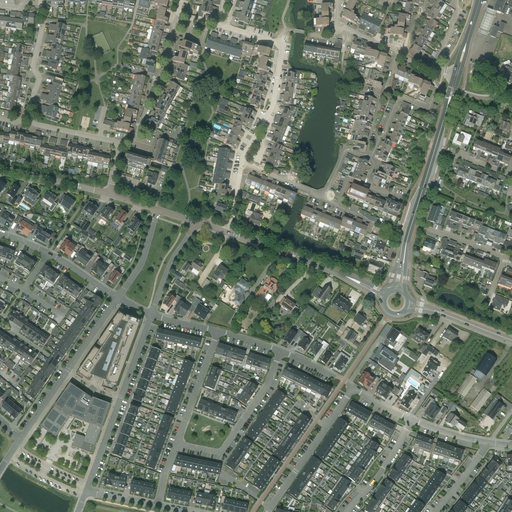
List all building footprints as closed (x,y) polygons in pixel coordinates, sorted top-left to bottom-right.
[(159,10),(156,20),(156,21),(165,23),(167,24),(169,18),(164,17),(166,10),(168,11),(169,9),(167,8),(168,0),(164,0),(162,0),(150,0),(150,2),(155,4),(154,5),(158,6),(157,9),(159,10)] [(354,0),(344,0),(344,2),(348,4),(340,22),(344,24),(345,20),(357,25),(358,23),(361,18),(356,16),(355,17),(353,16),(354,13),(352,12),(357,1),(354,0)] [(432,0),(431,2),(442,9),(445,4),(437,0),(436,2),(432,0)] [(506,0),(496,0),(493,10),(504,14),(507,6),(504,5),(506,0)] [(439,13),(442,9),(431,2),(430,4),(433,6),(432,9),(439,13)] [(242,11),(250,14),(252,9),(237,4),(236,7),(239,8),(242,9),(242,11)] [(333,5),(321,5),(321,17),(319,17),(319,20),(313,20),(313,27),(321,27),(321,32),(328,32),(328,20),(330,20),(330,18),(328,18),(328,13),(333,12),(333,5)] [(211,9),(202,7),(199,6),(197,16),(202,18),(203,13),(210,14),(211,9)] [(439,13),(432,9),(431,11),(427,9),(426,11),(436,17),(439,13)] [(497,14),(487,10),(477,36),(487,40),(497,14)] [(236,15),(250,20),(251,19),(249,19),(250,14),(242,11),(241,13),(234,11),(234,14),(236,15)] [(434,21),(436,17),(426,11),(424,13),(428,15),(426,18),(430,20),(437,24),(434,21)] [(249,25),(250,20),(236,15),(234,14),(233,17),(239,19),(237,25),(243,27),(244,24),(249,25)] [(358,29),(361,30),(367,16),(363,14),(361,18),(358,23),(360,24),(358,29)] [(409,23),(410,17),(399,15),(397,27),(395,26),(394,30),(391,29),(391,28),(386,27),(385,35),(406,38),(407,34),(403,33),(403,31),(405,31),(406,29),(403,29),(405,22),(409,23)] [(366,27),(368,28),(372,18),(367,16),(361,30),(364,32),(366,27)] [(367,33),(370,34),(377,20),(372,18),(368,28),(369,28),(367,33)] [(153,25),(166,28),(166,27),(164,26),(165,23),(156,21),(156,20),(155,20),(153,25)] [(377,20),(370,34),(373,36),(375,31),(377,32),(381,22),(377,20)] [(434,28),(437,24),(430,20),(429,22),(425,20),(424,22),(434,28)] [(434,28),(424,22),(423,24),(426,26),(425,28),(432,33),(434,28)] [(490,36),(495,38),(498,32),(502,34),(506,25),(501,23),(499,28),(494,26),(490,36)] [(64,36),(65,31),(49,27),(48,30),(55,32),(54,34),(64,36)] [(420,28),(419,30),(429,37),(432,33),(425,28),(423,30),(420,28)] [(152,30),(151,35),(163,38),(164,36),(161,36),(162,33),(152,30)] [(429,37),(419,30),(417,33),(421,35),(419,37),(426,41),(429,37)] [(210,49),(215,33),(211,33),(210,37),(208,37),(205,47),(210,49)] [(215,33),(210,49),(215,50),(218,40),(216,39),(218,34),(215,33)] [(218,40),(215,50),(220,52),(224,37),(221,36),(220,40),(218,40)] [(224,37),(220,52),(224,53),(228,43),(226,42),(227,37),(224,37)] [(415,37),(413,39),(424,46),(426,41),(419,37),(418,39),(415,37)] [(52,42),(52,44),(52,45),(61,47),(61,46),(62,42),(46,38),(45,41),(52,42)] [(228,43),(224,53),(229,55),(234,40),(231,39),(229,43),(228,43)] [(424,46),(413,39),(412,41),(415,43),(414,46),(421,50),(424,46)] [(149,40),(148,45),(161,48),(161,46),(159,46),(160,43),(149,40)] [(234,40),(229,55),(234,56),(237,46),(236,45),(237,41),(234,40)] [(302,54),(338,60),(342,41),(337,40),(336,44),(335,44),(334,49),(304,44),(302,54)] [(360,55),(364,41),(361,40),(360,44),(358,43),(356,51),(355,53),(360,55)] [(170,61),(173,62),(184,65),(187,54),(189,54),(190,51),(193,52),(192,53),(198,55),(200,47),(179,41),(178,45),(182,46),(181,49),(179,48),(178,50),(180,51),(178,59),(171,57),(170,61)] [(244,43),(241,53),(245,54),(249,42),(248,41),(247,44),(244,43)] [(364,56),(368,46),(366,45),(367,42),(364,41),(360,55),(364,56)] [(237,46),(234,56),(239,58),(241,53),(244,43),(241,42),(239,46),(237,46)] [(249,42),(245,54),(251,56),(252,51),(254,46),(250,45),(251,42),(249,42)] [(62,47),(61,46),(61,47),(52,45),(52,44),(49,44),(48,47),(52,48),(52,50),(61,52),(62,47)] [(260,70),(260,71),(268,73),(270,67),(266,66),(268,60),(270,60),(271,58),(268,58),(272,47),(267,46),(266,50),(254,46),(252,51),(257,52),(256,54),(260,55),(259,58),(261,59),(257,70),(260,70)] [(374,71),(382,73),(386,61),(389,62),(391,58),(380,55),(381,52),(380,52),(380,53),(379,52),(378,54),(372,52),(373,48),(368,46),(364,56),(364,57),(371,59),(370,61),(378,63),(377,66),(376,66),(374,71)] [(418,54),(421,50),(414,46),(413,48),(411,47),(407,54),(414,58),(417,53),(418,54)] [(14,55),(22,57),(26,58),(29,58),(29,56),(22,54),(23,51),(15,50),(12,49),(11,54),(14,55)] [(63,58),(60,58),(42,53),(42,56),(50,58),(49,60),(58,63),(59,60),(62,61),(63,58)] [(150,58),(151,56),(140,53),(139,59),(146,61),(146,60),(154,62),(155,59),(150,58)] [(56,70),(58,63),(49,60),(48,64),(42,62),(41,65),(52,68),(52,69),(56,70)] [(146,60),(146,61),(144,68),(148,69),(154,71),(155,65),(154,65),(154,62),(146,60)] [(176,68),(186,71),(188,66),(184,65),(173,62),(172,65),(177,66),(176,68)] [(399,77),(404,65),(402,64),(400,68),(397,67),(394,75),(399,77)] [(409,72),(407,71),(404,79),(409,81),(412,73),(414,69),(411,68),(409,72)] [(17,78),(18,72),(10,71),(7,70),(6,75),(9,76),(13,77),(17,78)] [(244,76),(246,76),(248,72),(240,70),(238,79),(243,80),(244,76)] [(283,77),(298,80),(299,72),(292,70),(292,73),(288,72),(287,75),(283,75),(283,77)] [(369,70),(368,75),(378,78),(379,76),(383,78),(384,74),(382,73),(374,71),(369,70)] [(185,76),(170,72),(169,75),(174,76),(173,78),(184,81),(185,76)] [(417,75),(412,73),(409,81),(408,83),(414,86),(413,88),(420,91),(419,94),(418,94),(416,100),(426,104),(429,98),(426,97),(429,89),(432,91),(434,87),(424,83),(425,81),(423,80),(422,82),(416,79),(417,75)] [(61,87),(61,86),(64,80),(59,78),(59,79),(48,75),(47,78),(54,80),(53,84),(61,87)] [(255,79),(257,80),(269,84),(270,82),(266,80),(267,78),(259,75),(256,75),(255,79)] [(366,80),(374,82),(381,84),(382,81),(377,80),(378,78),(368,75),(366,80)] [(168,86),(177,92),(180,87),(169,81),(167,83),(170,84),(168,86)] [(375,88),(374,91),(380,92),(382,87),(381,86),(381,84),(374,82),(372,87),(375,88)] [(47,88),(60,92),(62,87),(61,86),(61,87),(53,84),(52,86),(48,85),(47,88)] [(264,88),(256,85),(253,84),(252,89),(254,90),(266,94),(267,91),(263,90),(264,88)] [(163,90),(175,96),(177,92),(168,86),(166,89),(164,88),(163,90)] [(49,94),(58,97),(60,92),(47,88),(46,90),(50,92),(49,94)] [(130,95),(144,98),(145,96),(141,96),(142,93),(132,90),(130,95)] [(163,95),(172,101),(175,96),(163,90),(162,91),(165,93),(163,95)] [(41,97),(56,102),(58,97),(49,94),(48,96),(42,94),(41,97)] [(158,99),(170,105),(172,101),(163,95),(162,98),(159,97),(158,99)] [(253,95),(251,100),(263,103),(264,101),(260,100),(261,97),(253,95)] [(46,104),(49,106),(49,105),(55,107),(56,102),(41,97),(40,100),(46,102),(46,104)] [(279,97),(279,100),(283,100),(283,103),(290,104),(289,107),(293,108),(294,100),(292,99),(279,97)] [(158,104),(167,109),(170,105),(158,99),(158,100),(160,102),(158,104)] [(400,114),(408,117),(410,112),(408,111),(410,105),(403,102),(400,110),(401,111),(400,114)] [(165,114),(167,109),(158,104),(157,107),(154,106),(153,108),(156,109),(157,109),(165,114)] [(49,105),(49,106),(49,108),(42,105),(41,108),(57,114),(59,108),(55,107),(49,105)] [(243,113),(251,116),(252,114),(255,115),(257,113),(241,106),(239,111),(243,113)] [(288,107),(287,110),(280,107),(279,109),(283,110),(282,113),(291,117),(293,112),(296,114),(298,108),(293,108),(289,107),(288,107)] [(57,114),(41,108),(40,111),(47,114),(45,119),(57,123),(58,120),(55,119),(57,114)] [(152,113),(163,119),(166,114),(165,114),(157,109),(156,109),(155,112),(153,111),(152,113)] [(136,118),(137,113),(127,110),(126,110),(124,121),(122,121),(121,124),(118,123),(118,122),(112,121),(109,132),(116,133),(116,132),(116,130),(132,133),(133,129),(129,128),(130,126),(132,126),(132,124),(130,124),(132,117),(136,118)] [(159,122),(161,124),(163,119),(152,113),(151,114),(153,115),(152,118),(159,122)] [(243,113),(241,118),(253,122),(254,120),(250,118),(251,116),(243,113)] [(289,122),(291,117),(282,113),(281,117),(279,116),(278,119),(280,120),(280,118),(289,122)] [(473,124),(480,127),(484,118),(474,114),(472,118),(468,116),(465,125),(472,128),(473,124)] [(88,128),(90,118),(83,116),(80,126),(88,128)] [(248,123),(252,125),(253,122),(241,118),(239,117),(237,121),(239,122),(239,123),(247,126),(248,123)] [(404,126),(406,121),(394,117),(393,119),(397,120),(396,123),(404,126)] [(161,124),(159,122),(152,118),(150,120),(149,119),(146,124),(152,128),(153,125),(158,128),(161,124)] [(280,118),(280,120),(278,123),(287,126),(290,127),(292,123),(289,122),(280,118)] [(246,128),(247,126),(239,123),(239,122),(237,121),(235,120),(233,125),(241,129),(242,126),(246,128)] [(506,133),(508,130),(511,131),(511,121),(508,120),(506,123),(502,122),(499,130),(506,133)] [(277,126),(275,125),(274,128),(276,129),(276,128),(285,131),(287,126),(278,123),(277,126)] [(231,130),(243,135),(244,133),(240,131),(241,129),(233,125),(231,130)] [(352,130),(368,134),(368,131),(364,130),(364,128),(353,125),(352,130)] [(400,135),(402,131),(391,126),(390,128),(394,130),(393,132),(400,135)] [(275,132),(283,136),(285,131),(276,128),(276,129),(275,132)] [(273,136),(271,135),(270,138),(272,139),(273,137),(282,141),(283,136),(275,132),(273,136)] [(461,132),(460,136),(455,135),(452,143),(460,146),(461,143),(467,145),(471,136),(461,132)] [(236,140),(237,138),(229,135),(227,140),(239,144),(240,142),(236,140)] [(350,140),(357,142),(365,144),(366,141),(361,140),(362,138),(351,135),(350,140)] [(390,139),(389,141),(389,142),(393,143),(393,144),(396,145),(398,140),(387,135),(386,138),(390,139)] [(130,150),(127,149),(123,165),(145,171),(146,165),(149,166),(150,161),(165,166),(173,140),(159,136),(157,141),(156,140),(154,146),(155,147),(155,149),(154,149),(152,155),(153,155),(152,158),(147,157),(148,156),(142,154),(141,155),(139,154),(139,153),(133,151),(133,152),(130,151),(130,150)] [(34,151),(35,147),(37,138),(35,138),(31,137),(30,145),(29,149),(34,151)] [(280,145),(282,141),(273,137),(272,139),(271,142),(280,145)] [(44,153),(50,155),(53,140),(50,139),(48,146),(46,145),(44,153)] [(68,145),(67,150),(67,154),(72,155),(74,146),(73,146),(73,144),(76,145),(76,143),(75,143),(75,140),(73,139),(71,145),(68,145)] [(473,148),(479,150),(482,142),(476,139),(473,148)] [(238,147),(239,144),(227,140),(225,145),(233,148),(234,145),(238,147)] [(380,141),(379,143),(391,148),(393,144),(393,143),(389,142),(389,141),(385,140),(384,143),(380,141)] [(55,156),(60,157),(64,142),(60,141),(59,148),(57,148),(55,156)] [(273,145),(272,148),(281,152),(283,147),(280,145),(271,142),(270,144),(273,145)] [(365,144),(357,142),(356,147),(360,148),(359,151),(365,152),(367,146),(365,146),(365,144)] [(482,142),(479,150),(485,153),(488,144),(482,142)] [(391,148),(379,143),(378,146),(382,147),(381,150),(389,153),(391,148)] [(494,147),(488,144),(485,153),(491,155),(494,147)] [(500,149),(494,147),(491,155),(494,156),(491,165),(494,166),(496,161),(495,161),(497,158),(500,150),(500,149)] [(218,153),(234,156),(234,153),(229,152),(230,150),(219,148),(218,153)] [(271,151),(269,150),(268,154),(270,154),(270,153),(279,156),(281,152),(272,148),(271,151)] [(504,151),(500,150),(497,158),(495,161),(496,161),(502,163),(505,155),(503,154),(504,151)] [(270,153),(270,154),(268,157),(277,161),(280,162),(281,157),(279,156),(270,153)] [(385,162),(387,157),(375,153),(374,155),(378,157),(377,159),(385,162)] [(109,157),(105,156),(103,165),(108,166),(111,154),(110,154),(109,157)] [(511,157),(505,155),(502,163),(508,166),(511,157)] [(277,161),(268,157),(266,164),(269,166),(270,164),(275,166),(277,161)] [(216,163),(232,166),(232,163),(227,162),(228,160),(217,158),(216,163)] [(359,159),(357,164),(369,169),(370,167),(367,165),(368,162),(359,159)] [(463,178),(466,170),(463,168),(465,163),(462,162),(456,176),(463,178)] [(150,168),(167,173),(169,168),(151,163),(150,168)] [(384,169),(394,173),(396,169),(381,163),(380,166),(385,168),(384,169)] [(355,168),(364,172),(365,169),(368,170),(369,169),(357,164),(355,168)] [(469,180),(474,167),(471,165),(469,171),(466,170),(463,178),(469,180)] [(69,167),(68,174),(78,175),(79,168),(69,167)] [(469,180),(475,183),(478,174),(475,173),(477,168),(474,167),(469,180)] [(214,173),(230,176),(230,173),(225,172),(226,170),(215,168),(214,173)] [(355,168),(353,173),(365,178),(366,176),(363,175),(364,172),(355,168)] [(379,169),(377,172),(385,175),(388,177),(392,178),(394,173),(384,169),(383,171),(379,169)] [(481,185),(486,172),(483,170),(481,175),(478,174),(475,183),(481,185)] [(487,188),(490,179),(487,178),(489,173),(490,172),(487,170),(486,172),(481,185),(487,188)] [(155,186),(157,180),(158,175),(148,171),(146,177),(149,178),(147,183),(155,186)] [(250,186),(253,177),(255,173),(252,172),(250,176),(248,175),(245,184),(250,186)] [(347,177),(353,179),(352,182),(359,185),(362,179),(365,180),(365,178),(353,173),(349,172),(347,177)] [(375,174),(373,179),(379,182),(380,179),(386,181),(388,177),(385,175),(377,172),(377,174),(375,174)] [(487,188),(493,190),(498,176),(495,175),(493,180),(490,179),(487,188)] [(259,192),(260,190),(265,177),(262,176),(260,180),(258,179),(255,188),(254,190),(259,192)] [(498,176),(493,190),(499,192),(502,184),(499,183),(502,177),(498,176)] [(250,186),(255,188),(258,179),(253,177),(250,186)] [(260,190),(264,191),(268,183),(266,182),(267,178),(265,177),(260,190)] [(219,185),(228,186),(228,183),(223,182),(224,180),(213,178),(212,183),(216,184),(219,185)] [(264,191),(269,193),(274,181),(272,180),(271,184),(268,183),(264,191)] [(274,195),(277,187),(274,186),(276,182),(274,181),(269,193),(268,196),(269,196),(270,199),(272,200),(274,195)] [(17,193),(20,188),(19,187),(15,185),(14,184),(7,194),(10,196),(10,198),(12,199),(15,195),(15,196),(16,195),(15,195),(17,193)] [(274,195),(278,197),(283,185),(282,184),(280,188),(277,187),(274,195)] [(364,202),(368,192),(349,184),(344,194),(364,202)] [(283,199),(287,191),(283,190),(285,185),(283,185),(278,197),(277,200),(282,202),(283,199)] [(283,199),(288,201),(293,189),(291,188),(290,192),(287,191),(283,199)] [(28,203),(34,206),(38,201),(36,199),(39,195),(35,193),(36,192),(33,190),(32,191),(29,189),(23,196),(30,201),(28,203)] [(293,189),(288,201),(287,204),(292,206),(296,195),(293,193),(294,189),(293,189)] [(363,204),(368,206),(372,197),(369,195),(370,192),(368,192),(364,202),(363,204)] [(57,199),(54,197),(55,197),(52,194),(51,195),(48,193),(44,199),(52,205),(49,210),(52,211),(56,205),(54,203),(57,199)] [(375,198),(372,197),(368,206),(373,208),(378,195),(376,195),(375,198)] [(373,208),(378,209),(381,200),(378,199),(380,196),(378,195),(373,208)] [(66,197),(63,202),(60,200),(58,203),(61,205),(60,206),(61,206),(62,204),(66,207),(65,210),(68,212),(65,215),(66,215),(75,203),(66,197)] [(384,208),(388,210),(393,198),(391,197),(390,200),(387,199),(384,208)] [(382,211),(384,208),(387,199),(385,198),(384,202),(381,200),(378,209),(382,211)] [(387,214),(392,216),(397,203),(394,202),(395,199),(393,198),(388,210),(387,214)] [(219,201),(218,203),(215,210),(225,213),(227,207),(220,205),(221,202),(219,201)] [(397,203),(392,216),(396,218),(403,202),(401,201),(400,204),(397,203)] [(88,216),(91,219),(98,209),(95,207),(96,207),(92,204),(92,205),(89,203),(84,210),(89,214),(88,216)] [(300,215),(305,217),(309,209),(305,207),(307,203),(305,203),(300,215)] [(305,217),(310,219),(315,206),(313,206),(312,210),(309,209),(305,217)] [(432,206),(427,220),(439,225),(442,216),(443,215),(440,214),(441,210),(432,206)] [(106,222),(113,211),(112,211),(113,211),(109,208),(108,208),(103,215),(101,213),(97,218),(100,220),(101,219),(106,222)] [(0,223),(4,226),(10,216),(5,212),(6,211),(3,209),(0,214),(3,216),(0,220),(0,223)] [(315,221),(320,223),(324,210),(323,210),(321,214),(318,212),(315,221)] [(126,214),(123,212),(122,212),(122,211),(114,222),(119,226),(117,229),(120,231),(125,224),(122,222),(127,215),(126,214)] [(453,222),(457,214),(451,211),(445,225),(448,227),(450,221),(453,222)] [(260,220),(261,216),(254,213),(252,217),(251,217),(249,222),(259,226),(261,220),(260,220)] [(324,224),(329,226),(334,214),(332,213),(331,217),(327,216),(324,224)] [(463,216),(457,214),(453,222),(456,223),(454,229),(457,230),(463,216)] [(340,226),(345,228),(350,216),(348,215),(347,219),(343,218),(340,226)] [(10,216),(4,226),(9,229),(15,220),(10,217),(10,216)] [(469,218),(463,216),(457,230),(461,231),(463,226),(465,227),(469,218)] [(139,226),(141,223),(140,223),(138,221),(138,220),(135,218),(135,217),(134,218),(135,218),(127,228),(127,229),(128,228),(131,231),(129,233),(132,235),(134,233),(136,230),(137,230),(140,226),(139,226)] [(340,221),(337,220),(334,228),(339,230),(340,226),(343,218),(342,217),(340,221)] [(23,233),(29,223),(24,220),(24,219),(21,218),(18,223),(21,224),(18,230),(23,233)] [(358,224),(359,219),(356,218),(355,222),(353,222),(350,230),(350,231),(353,232),(353,231),(354,232),(358,224)] [(469,218),(465,227),(468,228),(465,236),(469,237),(475,221),(469,218)] [(358,224),(354,232),(359,234),(362,225),(361,225),(362,220),(359,219),(358,224)] [(475,221),(469,237),(469,236),(472,237),(475,230),(478,232),(481,223),(475,221)] [(29,223),(23,233),(28,236),(32,229),(35,231),(38,226),(35,224),(34,226),(29,223)] [(362,225),(359,234),(364,236),(369,225),(365,223),(364,226),(362,225)] [(36,239),(41,242),(47,231),(42,228),(43,226),(40,225),(37,230),(40,232),(36,239)] [(483,243),(488,229),(482,226),(478,235),(481,236),(479,241),(483,243)] [(494,231),(488,229),(483,243),(486,244),(488,238),(491,239),(494,231)] [(47,231),(41,242),(46,245),(50,238),(53,239),(56,234),(53,232),(52,234),(47,231)] [(500,233),(494,231),(491,239),(494,241),(492,246),(495,247),(497,242),(500,233)] [(497,242),(495,247),(494,248),(497,250),(500,243),(503,244),(506,236),(500,233),(497,242)] [(65,253),(72,242),(68,239),(69,238),(66,236),(62,241),(65,243),(60,250),(61,250),(60,250),(64,253),(65,253)] [(122,239),(119,236),(113,245),(116,248),(122,239)] [(383,253),(387,240),(378,237),(376,241),(377,241),(374,250),(379,251),(378,252),(383,253)] [(426,252),(427,248),(431,249),(430,252),(432,252),(431,254),(435,255),(437,249),(434,247),(436,243),(426,239),(422,250),(426,252)] [(442,243),(438,254),(444,256),(445,257),(444,258),(446,259),(451,248),(447,247),(447,246),(447,245),(448,244),(449,242),(446,241),(445,244),(442,243)] [(72,242),(65,253),(70,256),(74,249),(77,251),(81,246),(78,244),(77,245),(72,242)] [(454,249),(451,248),(446,259),(448,259),(449,259),(450,258),(453,259),(458,246),(455,245),(454,247),(455,247),(455,248),(455,249),(454,249)] [(78,262),(81,263),(88,252),(84,249),(85,248),(82,246),(78,251),(81,253),(76,260),(78,261),(78,262)] [(458,246),(453,259),(456,260),(457,262),(457,263),(459,263),(463,253),(459,251),(459,250),(459,249),(460,249),(461,249),(461,247),(458,246)] [(113,252),(120,257),(123,253),(116,248),(113,252)] [(9,251),(4,249),(1,259),(6,260),(9,251)] [(14,253),(9,251),(6,260),(11,262),(14,253)] [(88,252),(81,263),(83,265),(86,267),(91,260),(93,261),(98,254),(95,252),(93,256),(88,252)] [(483,253),(481,252),(478,258),(477,260),(474,268),(480,271),(481,267),(483,262),(480,261),(482,255),(483,253)] [(15,264),(19,267),(26,257),(21,254),(15,264)] [(481,267),(487,270),(491,261),(488,260),(489,257),(489,255),(486,254),(484,259),(483,262),(481,267)] [(468,266),(471,258),(465,255),(462,264),(468,266)] [(30,260),(26,257),(19,267),(20,267),(20,266),(24,269),(24,270),(31,260),(30,260)] [(97,274),(104,263),(99,260),(100,259),(98,257),(94,262),(96,264),(92,271),(96,274),(97,274)] [(477,260),(471,258),(468,266),(474,268),(477,260)] [(36,264),(31,260),(24,270),(29,274),(36,264)] [(378,262),(378,263),(370,260),(366,270),(374,272),(374,273),(379,275),(384,264),(378,262)] [(190,266),(187,264),(183,270),(186,272),(188,269),(197,275),(203,265),(195,261),(191,267),(190,266)] [(497,264),(491,261),(487,270),(490,271),(488,277),(487,280),(490,281),(491,278),(494,272),(497,264)] [(104,263),(97,274),(101,278),(106,271),(109,272),(114,265),(111,263),(109,267),(104,263)] [(43,279),(44,280),(51,270),(45,266),(39,275),(41,276),(44,278),(43,279)] [(114,266),(111,271),(113,273),(108,280),(109,281),(113,284),(113,283),(114,284),(121,273),(116,270),(117,268),(114,266)] [(222,280),(228,271),(220,266),(212,278),(216,281),(218,278),(222,280)] [(48,283),(53,276),(55,273),(50,270),(51,270),(44,280),(48,283)] [(428,276),(429,274),(423,272),(421,278),(426,280),(424,285),(432,288),(435,279),(428,276)] [(59,276),(55,273),(53,276),(48,283),(53,286),(59,276)] [(263,299),(269,292),(271,293),(272,290),(274,292),(280,284),(280,283),(280,284),(277,284),(277,282),(276,281),(274,279),(272,279),(270,279),(269,277),(269,276),(269,277),(269,278),(266,279),(266,280),(263,285),(265,286),(264,288),(262,287),(254,299),(261,298),(263,299)] [(504,287),(508,278),(501,276),(498,284),(504,287)] [(57,287),(62,291),(69,281),(64,277),(57,287)] [(238,283),(234,289),(235,296),(243,295),(242,292),(243,290),(244,290),(245,288),(244,288),(245,288),(248,287),(249,285),(247,284),(247,280),(245,279),(241,280),(239,283),(238,283)] [(69,281),(62,291),(66,293),(73,284),(69,281)] [(487,281),(482,294),(487,296),(492,283),(487,281)] [(66,293),(71,296),(78,287),(73,284),(66,293)] [(330,290),(324,286),(321,290),(317,287),(311,295),(315,298),(316,296),(322,301),(325,298),(327,300),(330,295),(328,293),(330,290)] [(82,290),(78,287),(71,296),(76,300),(82,290)] [(176,302),(179,297),(177,295),(176,297),(171,293),(163,304),(164,305),(168,307),(169,308),(174,300),(176,302)] [(509,301),(506,299),(495,295),(491,308),(499,311),(502,305),(507,307),(509,301)] [(88,301),(97,308),(102,301),(95,296),(91,303),(88,301)] [(349,303),(338,296),(333,303),(344,310),(344,309),(348,311),(351,306),(348,304),(349,303)] [(179,297),(176,302),(178,304),(174,310),(175,310),(174,311),(177,313),(178,312),(179,313),(186,303),(182,300),(182,299),(179,297)] [(294,310),(296,307),(295,306),(291,303),(291,302),(290,301),(289,302),(286,299),(286,300),(284,298),(279,304),(282,306),(290,312),(292,310),(294,310)] [(88,301),(85,306),(94,312),(97,308),(88,301)] [(199,317),(205,308),(201,305),(202,303),(199,301),(196,306),(198,308),(194,314),(199,317)] [(191,306),(186,303),(179,313),(181,314),(180,315),(183,317),(184,316),(184,317),(188,310),(191,312),(194,307),(192,305),(191,306)] [(82,310),(91,317),(94,312),(85,306),(82,310)] [(307,307),(306,311),(315,315),(317,311),(307,307)] [(205,308),(199,317),(204,321),(212,309),(209,308),(208,310),(205,308)] [(19,314),(20,313),(15,310),(8,320),(13,323),(19,314)] [(82,310),(78,315),(88,321),(91,317),(82,310)] [(19,314),(13,323),(17,326),(23,317),(19,314)] [(102,348),(99,351),(95,348),(77,373),(89,381),(93,376),(104,381),(101,388),(115,393),(141,322),(127,317),(126,316),(126,318),(120,314),(113,324),(112,323),(97,344),(102,348)] [(361,315),(359,314),(354,321),(360,326),(362,323),(363,323),(365,320),(365,319),(366,318),(366,317),(365,316),(364,315),(363,315),(362,315),(361,315)] [(84,325),(88,321),(78,315),(75,319),(84,325)] [(17,326),(22,329),(28,321),(23,317),(17,326)] [(75,319),(72,324),(81,330),(84,325),(75,319)] [(22,329),(20,331),(25,334),(32,324),(28,321),(22,329)] [(29,337),(36,327),(32,324),(25,334),(29,337)] [(78,334),(81,330),(72,324),(69,328),(78,334)] [(36,327),(29,337),(34,340),(41,330),(36,327)] [(69,328),(66,332),(75,339),(78,334),(69,328)] [(341,336),(344,338),(353,344),(355,340),(354,340),(358,335),(347,328),(341,336)] [(448,328),(445,333),(446,333),(443,337),(452,343),(454,339),(458,334),(448,328)] [(289,334),(288,334),(285,337),(286,337),(284,340),(289,344),(294,338),(297,341),(302,332),(299,330),(297,333),(292,329),(289,334)] [(388,344),(393,348),(397,342),(395,341),(399,334),(393,329),(386,339),(390,342),(388,344)] [(429,336),(425,333),(422,332),(419,329),(417,331),(416,331),(415,333),(415,334),(414,336),(424,343),(429,336)] [(34,340),(38,343),(45,333),(41,330),(34,340)] [(66,332),(63,337),(72,343),(75,339),(66,332)] [(50,337),(45,333),(38,343),(43,346),(50,337)] [(4,335),(0,341),(0,346),(2,348),(9,338),(4,335)] [(305,341),(300,347),(305,351),(313,340),(306,335),(302,340),(305,341)] [(60,341),(69,348),(72,343),(63,337),(60,341)] [(13,341),(9,338),(2,348),(3,347),(7,350),(13,341)] [(8,349),(12,352),(19,342),(14,339),(13,341),(7,350),(8,350),(8,349)] [(60,341),(57,346),(66,352),(69,348),(60,341)] [(17,355),(23,345),(19,342),(12,352),(14,351),(18,354),(17,355)] [(325,352),(329,346),(324,342),(320,347),(315,343),(313,346),(314,347),(309,353),(315,357),(321,349),(325,352)] [(220,358),(224,346),(219,344),(215,355),(220,357),(220,358)] [(17,355),(21,358),(28,349),(23,345),(17,355)] [(66,352),(57,346),(54,350),(63,357),(66,352)] [(226,360),(229,348),(224,346),(220,358),(226,360)] [(150,354),(159,357),(161,351),(152,348),(150,354)] [(229,348),(226,360),(226,358),(231,360),(230,361),(231,361),(234,349),(229,348)] [(22,357),(26,360),(25,361),(26,361),(32,352),(28,349),(21,358),(22,357)] [(234,349),(231,361),(236,363),(240,351),(234,349)] [(381,354),(383,356),(393,363),(397,357),(393,354),(394,353),(389,350),(387,349),(385,352),(383,351),(381,354)] [(52,356),(51,358),(58,363),(63,357),(54,350),(51,355),(52,356)] [(236,363),(242,365),(245,353),(240,351),(236,363)] [(32,352),(26,361),(30,365),(37,355),(32,352)] [(320,360),(326,364),(332,356),(326,352),(320,360)] [(339,362),(334,368),(338,371),(339,370),(341,371),(348,362),(342,357),(344,355),(341,352),(336,360),(339,362)] [(148,359),(157,362),(159,357),(150,354),(148,359)] [(251,367),(255,356),(249,354),(245,365),(251,366),(251,367)] [(496,360),(486,354),(476,368),(477,369),(475,371),(472,369),(469,374),(457,392),(464,397),(477,379),(480,382),(485,374),(486,375),(496,360)] [(260,357),(255,356),(251,367),(256,369),(260,357)] [(396,365),(393,363),(383,356),(380,360),(381,361),(380,363),(385,367),(384,367),(389,370),(391,368),(393,370),(396,365)] [(256,369),(261,371),(265,359),(260,357),(256,369)] [(54,370),(58,363),(51,358),(46,365),(54,370)] [(157,362),(148,359),(146,364),(155,367),(157,362)] [(271,361),(265,359),(261,371),(262,370),(267,372),(271,361)] [(185,360),(183,366),(191,369),(193,364),(185,360)] [(430,376),(433,372),(432,371),(433,370),(436,371),(436,370),(437,371),(440,367),(439,367),(440,366),(431,360),(427,366),(428,366),(424,372),(422,375),(428,379),(430,376)] [(144,369),(153,372),(155,367),(146,364),(144,369)] [(46,365),(43,369),(51,374),(54,370),(46,365)] [(183,366),(181,371),(189,374),(191,369),(183,366)] [(212,367),(210,372),(221,376),(220,376),(222,371),(212,367)] [(287,380),(292,370),(287,367),(282,378),(287,380)] [(39,372),(38,373),(48,379),(51,374),(43,369),(40,373),(39,372)] [(153,372),(144,369),(142,374),(151,377),(153,372)] [(292,382),(293,380),(297,372),(292,370),(287,380),(292,382)] [(181,371),(179,376),(187,379),(189,374),(181,371)] [(363,386),(371,374),(366,371),(358,382),(359,382),(359,383),(363,385),(363,386)] [(210,372),(208,377),(219,381),(221,376),(210,372)] [(296,385),(298,383),(302,375),(297,372),(293,380),(292,382),(296,385)] [(44,383),(48,379),(38,373),(35,377),(44,383)] [(140,379),(149,382),(151,377),(142,374),(140,379)] [(376,378),(371,374),(363,386),(368,389),(373,382),(376,384),(379,379),(376,377),(376,378)] [(306,377),(302,375),(298,383),(296,385),(301,387),(302,385),(306,377)] [(179,376),(177,381),(185,384),(187,379),(179,376)] [(37,378),(34,382),(41,388),(44,383),(35,377),(37,378)] [(208,377),(207,382),(217,386),(219,381),(208,377)] [(301,387),(306,390),(307,388),(311,380),(306,377),(302,385),(301,387)] [(138,384),(147,387),(149,382),(140,379),(138,384)] [(375,393),(381,396),(388,385),(384,382),(384,381),(381,379),(378,384),(380,386),(375,393)] [(311,380),(307,388),(306,390),(307,389),(311,391),(311,392),(312,390),(316,382),(311,380)] [(184,389),(185,384),(177,381),(175,386),(184,389)] [(248,381),(245,386),(254,392),(257,388),(248,381)] [(34,382),(31,387),(38,392),(41,388),(34,382)] [(215,391),(217,386),(207,382),(205,387),(215,391)] [(312,390),(311,392),(316,395),(317,392),(321,384),(316,382),(312,390)] [(71,446),(92,454),(110,404),(92,398),(88,410),(79,404),(86,394),(70,384),(40,427),(56,437),(70,417),(90,424),(85,438),(76,434),(71,446)] [(136,389),(145,392),(147,387),(138,384),(136,389)] [(321,397),(326,386),(325,387),(321,384),(317,392),(316,395),(317,394),(321,396),(320,397),(321,397)] [(388,385),(381,396),(381,397),(385,399),(386,400),(391,393),(395,396),(399,391),(394,387),(393,388),(388,385)] [(182,394),(184,389),(175,386),(173,391),(182,394)] [(251,396),(254,392),(245,386),(246,387),(243,390),(251,396)] [(331,389),(326,386),(321,397),(326,399),(331,389)] [(33,399),(38,392),(31,387),(27,392),(28,393),(27,395),(33,399)] [(134,394),(144,397),(145,392),(136,389),(135,394),(134,394)] [(478,411),(491,394),(483,389),(471,406),(478,411)] [(248,401),(251,396),(243,390),(240,395),(248,401)] [(405,397),(400,404),(407,409),(415,398),(413,397),(417,392),(414,390),(411,395),(407,392),(404,396),(405,397)] [(173,391),(171,396),(180,399),(182,394),(173,391)] [(275,396),(282,401),(285,397),(278,391),(275,396)] [(144,397),(134,394),(132,399),(142,403),(144,398),(143,398),(144,397)] [(497,403),(501,397),(497,394),(492,400),(495,402),(487,412),(495,417),(503,407),(497,403)] [(240,395),(237,399),(245,405),(248,401),(240,395)] [(7,396),(3,400),(6,403),(2,407),(6,411),(14,401),(7,396)] [(170,401),(178,404),(180,399),(171,396),(170,401)] [(275,396),(272,400),(279,406),(282,401),(275,396)] [(429,417),(436,407),(435,408),(431,405),(434,400),(430,397),(422,408),(426,411),(424,413),(429,417)] [(197,409),(203,411),(207,400),(206,401),(201,399),(197,409)] [(203,411),(208,413),(212,402),(207,400),(203,411)] [(272,400),(269,405),(276,410),(279,406),(272,400)] [(10,415),(11,416),(18,406),(14,403),(15,402),(14,401),(6,411),(11,415),(10,415)] [(170,401),(168,406),(176,409),(178,404),(170,401)] [(212,402),(208,413),(213,415),(217,404),(216,405),(212,403),(212,402)] [(129,408),(139,412),(140,407),(131,403),(129,408)] [(352,414),(357,406),(352,403),(347,412),(352,414)] [(217,404),(213,415),(218,417),(222,406),(217,404)] [(467,428),(466,426),(464,424),(458,420),(458,419),(454,416),(455,414),(455,411),(455,408),(457,406),(453,404),(446,415),(449,417),(445,422),(453,427),(455,424),(463,430),(464,431),(468,431),(467,429),(467,428)] [(273,414),(276,410),(269,405),(265,409),(273,414)] [(23,410),(18,406),(11,416),(15,419),(23,410)] [(174,415),(176,409),(168,406),(166,412),(174,415)] [(218,417),(223,419),(227,409),(222,407),(222,406),(218,417)] [(361,409),(357,406),(352,414),(357,417),(361,409)] [(440,410),(436,407),(429,417),(433,420),(435,417),(439,420),(447,409),(442,406),(440,410)] [(127,414),(136,417),(138,413),(139,412),(129,408),(129,409),(127,414)] [(228,421),(232,411),(227,409),(223,419),(228,421)] [(270,419),(273,414),(265,409),(262,414),(270,419)] [(361,420),(366,411),(364,410),(361,409),(357,417),(361,420)] [(232,411),(228,421),(234,423),(237,413),(232,411)] [(371,414),(366,411),(361,420),(366,422),(366,423),(371,414)] [(136,417),(127,414),(125,419),(134,422),(136,417)] [(262,414),(259,418),(267,423),(270,419),(262,414)] [(302,414),(298,419),(306,424),(307,425),(310,420),(302,414)] [(163,415),(161,420),(171,424),(173,419),(163,415)] [(374,430),(380,419),(374,416),(368,427),(374,430)] [(264,428),(267,423),(259,418),(256,423),(264,428)] [(124,424),(133,427),(134,422),(125,419),(124,424)] [(303,429),(304,429),(307,425),(306,424),(298,419),(295,424),(303,429)] [(337,424),(345,429),(348,425),(340,419),(337,424)] [(379,432),(384,421),(380,419),(374,430),(374,429),(379,432)] [(158,425),(169,429),(171,424),(161,420),(159,425),(158,425)] [(384,421),(379,432),(380,430),(384,433),(383,435),(389,424),(384,421)] [(260,432),(264,428),(256,423),(253,427),(260,432)] [(122,429),(131,432),(133,427),(124,424),(122,429)] [(291,427),(299,433),(300,434),(304,429),(303,429),(295,424),(292,428),(291,427)] [(345,429),(337,424),(334,428),(342,434),(345,429)] [(394,427),(389,424),(383,435),(388,438),(394,427)] [(158,425),(156,430),(167,434),(169,429),(158,425)] [(260,432),(253,427),(250,431),(257,437),(260,432)] [(300,434),(299,433),(291,427),(288,432),(296,437),(297,438),(300,434)] [(339,438),(342,434),(334,428),(331,433),(339,438)] [(120,434),(129,437),(131,432),(122,429),(120,434)] [(156,436),(165,439),(167,434),(156,430),(157,431),(156,436)] [(254,441),(257,437),(250,431),(247,436),(254,441)] [(285,436),(293,442),(294,443),(297,438),(296,437),(288,432),(285,436)] [(328,437),(336,443),(339,438),(331,433),(328,437)] [(129,437),(120,434),(118,439),(127,442),(129,437)] [(163,444),(165,439),(156,436),(154,441),(163,444)] [(282,440),(282,441),(290,446),(291,447),(294,443),(293,442),(285,436),(286,437),(283,441),(282,440)] [(413,448),(418,449),(422,437),(417,436),(413,448)] [(325,442),(333,447),(336,443),(328,437),(325,442)] [(422,437),(418,449),(419,449),(423,450),(423,451),(424,451),(428,439),(422,437)] [(116,444),(125,447),(127,442),(118,439),(116,444)] [(253,444),(245,439),(242,443),(250,449),(253,444)] [(369,439),(366,444),(376,451),(380,447),(369,439)] [(428,439),(424,451),(429,453),(433,441),(428,439)] [(154,441),(152,446),(161,449),(163,444),(154,441)] [(291,447),(290,446),(282,441),(279,444),(279,445),(287,451),(288,451),(291,447)] [(330,452),(333,447),(325,442),(322,446),(330,452)] [(438,456),(442,444),(437,442),(433,454),(438,456)] [(242,443),(239,448),(247,454),(250,449),(242,443)] [(114,449),(123,452),(125,447),(116,444),(114,449)] [(377,451),(376,451),(366,444),(363,448),(364,450),(374,456),(377,451)] [(444,458),(448,446),(442,444),(438,456),(439,456),(444,457),(443,458),(444,458)] [(277,450),(284,455),(285,456),(288,451),(287,451),(279,445),(280,446),(277,450)] [(152,446),(150,451),(159,454),(161,449),(152,446)] [(322,446),(319,450),(327,456),(330,452),(322,446)] [(449,460),(453,448),(448,446),(444,458),(449,460)] [(236,452),(244,458),(247,454),(239,448),(236,452)] [(449,459),(454,461),(458,450),(453,448),(449,460),(449,459)] [(123,452),(114,449),(112,455),(121,458),(123,452)] [(282,461),(285,456),(284,455),(277,450),(273,455),(282,461)] [(323,461),(327,456),(319,450),(315,455),(323,461)] [(373,456),(374,456),(364,450),(361,454),(370,460),(373,456)] [(464,452),(458,450),(454,461),(460,463),(464,452)] [(150,451),(148,456),(158,459),(159,454),(150,451)] [(233,457),(241,462),(244,458),(236,452),(233,457)] [(361,454),(358,458),(367,465),(367,464),(370,460),(361,454)] [(404,455),(401,459),(411,466),(414,462),(404,455)] [(156,464),(158,459),(148,456),(146,461),(156,464)] [(229,461),(239,467),(238,467),(241,462),(233,457),(229,461)] [(490,463),(497,469),(501,464),(497,461),(498,460),(495,457),(490,463)] [(269,463),(276,468),(280,463),(272,458),(269,463)] [(323,464),(314,458),(310,462),(320,469),(323,464)] [(367,465),(358,458),(357,458),(354,462),(355,463),(364,469),(367,465)] [(401,459),(398,464),(406,469),(408,471),(411,466),(401,459)] [(156,464),(146,461),(144,466),(154,470),(156,464)] [(239,467),(229,461),(226,466),(236,472),(239,467)] [(307,467),(317,473),(316,472),(319,468),(319,469),(320,469),(310,462),(307,467)] [(273,473),(276,468),(269,463),(265,467),(273,473)] [(355,463),(352,467),(361,473),(364,469),(355,463)] [(487,468),(494,473),(497,469),(490,463),(487,468)] [(221,465),(215,464),(213,474),(219,475),(221,465)] [(395,468),(394,468),(403,474),(406,469),(398,464),(395,468)] [(361,474),(361,473),(352,467),(351,466),(348,471),(358,478),(361,474)] [(265,467),(262,472),(270,477),(273,473),(265,467)] [(314,478),(317,473),(307,467),(304,471),(314,478)] [(400,478),(403,474),(394,468),(391,473),(400,478)] [(484,472),(491,477),(494,473),(487,468),(484,472)] [(355,482),(358,478),(348,471),(347,470),(344,475),(355,482)] [(314,478),(304,471),(301,476),(309,481),(312,477),(313,478),(314,478)] [(437,471),(434,476),(442,481),(445,477),(437,471)] [(267,481),(270,477),(262,472),(259,476),(267,481)] [(491,477),(484,472),(480,477),(487,482),(491,477)] [(115,476),(115,474),(109,473),(107,481),(105,481),(105,485),(112,487),(115,476)] [(397,483),(400,478),(391,473),(392,473),(389,477),(397,483)] [(115,476),(112,487),(118,488),(120,477),(121,475),(115,474),(115,476)] [(120,477),(118,488),(124,489),(126,483),(127,483),(129,477),(121,475),(120,477)] [(259,476),(256,480),(264,486),(267,481),(259,476)] [(298,480),(307,486),(306,486),(309,481),(301,476),(298,480)] [(431,480),(439,486),(442,481),(434,476),(431,480)] [(337,481),(348,488),(351,483),(341,477),(337,481)] [(475,482),(483,488),(486,484),(479,478),(476,482),(475,482)] [(261,491),(264,486),(256,480),(253,486),(261,491)] [(307,486),(298,480),(295,484),(304,491),(307,486)] [(387,480),(384,484),(392,490),(395,486),(387,480)] [(431,480),(428,485),(436,490),(439,486),(431,480)] [(334,486),(344,493),(348,488),(337,481),(334,486)] [(483,488),(475,482),(472,486),(480,492),(483,488)] [(295,484),(292,489),(300,495),(303,490),(304,491),(295,484)] [(380,489),(389,495),(390,495),(393,491),(392,490),(384,484),(383,484),(380,489)] [(436,490),(428,485),(425,489),(433,495),(436,490),(436,491),(436,490)] [(333,491),(342,497),(344,493),(334,486),(332,490),(333,491)] [(480,492),(472,486),(469,490),(476,497),(480,492)] [(292,489),(289,493),(297,499),(300,495),(292,489)] [(380,489),(377,493),(385,498),(386,499),(389,495),(380,489)] [(425,489),(422,494),(430,499),(433,495),(425,489)] [(473,501),(476,497),(469,490),(465,495),(473,501)] [(342,497),(333,491),(330,496),(338,501),(341,497),(342,497)] [(203,495),(204,494),(198,492),(197,493),(196,493),(195,497),(197,497),(195,504),(201,505),(203,495)] [(377,493),(374,497),(374,498),(383,504),(384,504),(387,500),(386,499),(385,498),(377,493)] [(338,501),(330,496),(328,494),(325,499),(327,501),(335,506),(339,502),(338,501)] [(426,504),(430,499),(422,494),(418,498),(426,504)] [(215,496),(209,495),(209,496),(207,506),(215,508),(216,504),(214,504),(215,496)] [(473,501),(465,495),(462,499),(469,505),(473,501)] [(228,511),(230,501),(225,500),(226,497),(222,496),(221,503),(224,503),(223,510),(228,511)] [(383,504),(374,498),(374,497),(371,502),(380,508),(383,504)] [(335,506),(327,501),(324,505),(332,511),(335,506)] [(413,505),(422,511),(421,511),(425,506),(417,501),(413,505)] [(456,506),(464,511),(467,507),(460,501),(456,506)] [(380,508),(371,502),(368,507),(375,511),(379,511),(381,510),(380,508)]
